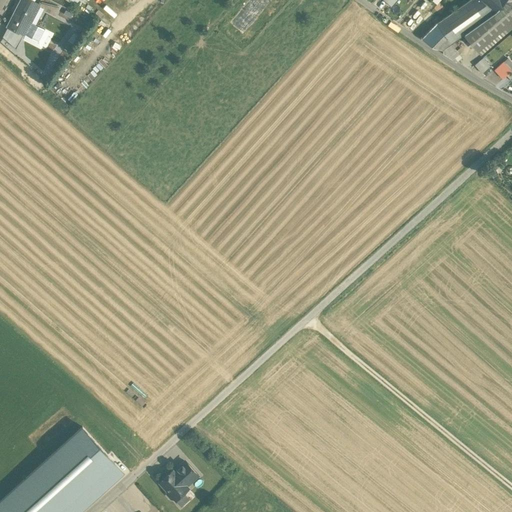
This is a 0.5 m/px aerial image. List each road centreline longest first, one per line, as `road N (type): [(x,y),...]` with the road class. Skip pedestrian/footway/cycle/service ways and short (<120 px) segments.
road 1 (track): [(511,487),(306,319)]
road 2 (track): [(511,99),(358,0)]
